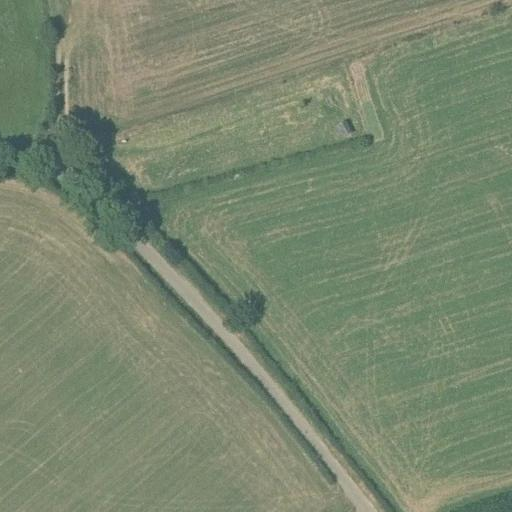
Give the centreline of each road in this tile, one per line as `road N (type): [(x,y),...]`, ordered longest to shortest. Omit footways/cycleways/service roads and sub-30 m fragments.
road 1 (unclassified): [(366,511),(235,346),(80,183),(41,161),(0,157)]
road 2 (track): [(52,166),(58,88),(48,0)]
